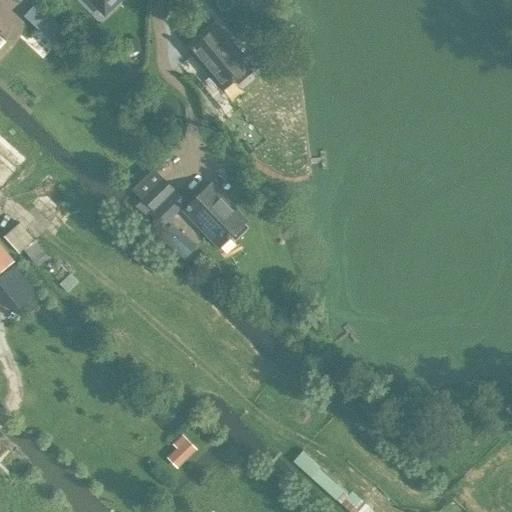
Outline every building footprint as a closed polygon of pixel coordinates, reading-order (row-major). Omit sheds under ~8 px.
[(91,0),(105,13),(118,0),(91,0)] [(36,2),(24,14),(58,45),(64,39),(69,33),(37,3),(36,2)] [(223,89),(235,79),(239,84),(253,73),(248,67),(252,64),(219,24),(189,50),(223,89)] [(140,50),(138,39),(121,43),(124,54),(140,50)] [(187,203),(174,190),(153,168),(132,189),(153,211),(150,214),(163,227),(187,203)] [(183,210),(219,247),(230,236),(235,241),(249,227),(244,223),(248,220),(212,183),(183,210)] [(48,254),(33,236),(22,245),(37,263),(48,254)] [(0,270),(11,262),(14,259),(0,242),(0,270)] [(8,302),(27,327),(49,310),(30,285),(8,302)] [(372,511),(303,449),(293,460),(351,511),(372,511)]
